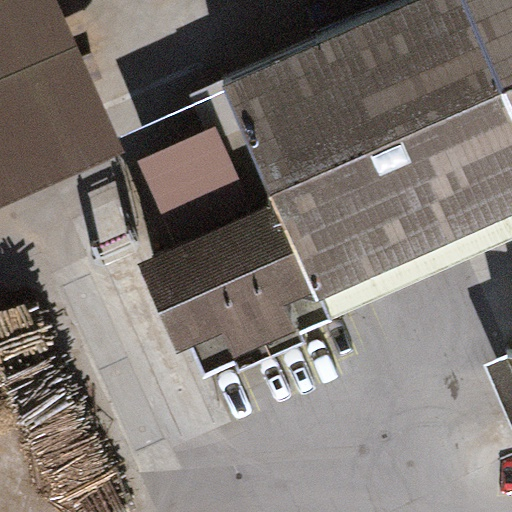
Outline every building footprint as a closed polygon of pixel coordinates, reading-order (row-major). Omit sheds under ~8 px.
[(63,0),(0,0),(0,201),(129,142),(63,0)] [(511,0),(409,0),(196,93),(212,128),(145,161),(179,244),(147,260),(186,349),(196,343),(208,371),(242,358),(246,366),(307,340),(303,331),(511,240),(511,0)] [(112,269),(142,255),(127,221),(97,235),(112,269)] [(116,273),(163,375),(189,363),(142,261),(116,273)] [(511,354),(488,364),(511,419),(511,354)]
